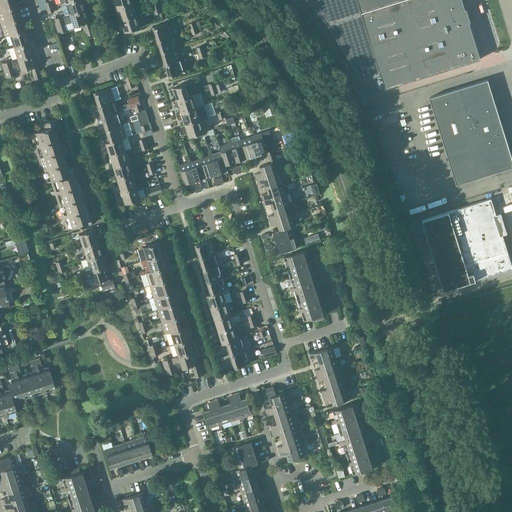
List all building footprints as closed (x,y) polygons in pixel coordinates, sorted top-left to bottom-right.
[(0,0),(0,10),(14,6),(11,0),(0,0)] [(81,0),(72,0),(65,2),(69,14),(84,10),(81,0)] [(358,0),(386,88),(464,64),(481,59),(462,0),(358,0)] [(137,15),(133,3),(118,8),(122,20),(137,15)] [(18,18),(14,6),(0,10),(0,22),(0,24),(18,18)] [(90,21),(88,22),(84,10),(69,14),(53,19),(58,34),(65,32),(63,25),(65,22),(69,21),(72,22),(73,27),(83,24),(87,36),(94,34),(90,21)] [(135,29),(141,27),(137,15),(122,20),(126,32),(132,30),(135,30),(135,29)] [(4,36),(9,35),(22,31),(21,30),(18,18),(0,24),(4,36)] [(174,35),(170,22),(159,26),(158,26),(156,27),(153,28),(157,40),(174,35)] [(28,42),(24,29),(21,30),(22,31),(9,35),(13,47),(28,42)] [(178,47),(174,35),(157,40),(161,52),(178,47)] [(13,47),(17,59),(32,54),(28,42),(13,47)] [(161,52),(164,64),(182,59),(178,47),(161,52)] [(38,65),(36,66),(32,54),(17,59),(1,64),(6,78),(13,76),(11,69),(13,66),(17,65),(19,66),(21,71),(31,68),(35,80),(42,78),(38,65)] [(186,71),(182,59),(164,64),(168,77),(172,76),(174,75),(186,71)] [(131,75),(125,77),(129,89),(135,87),(131,75)] [(259,78),(253,81),(257,87),(262,83),(259,78)] [(511,167),(511,156),(488,80),(430,98),(457,184),(511,167)] [(178,100),(193,95),(189,83),(183,85),(180,86),(181,86),(174,88),(178,100)] [(98,106),(115,100),(121,99),(117,86),(100,92),(100,91),(97,92),(98,92),(94,94),(98,106)] [(179,108),(180,107),(182,112),(197,107),(193,95),(178,100),(178,101),(177,101),(176,103),(177,107),(179,108)] [(270,97),(264,101),(267,105),(273,101),(270,97)] [(133,108),(135,107),(141,105),(138,98),(131,100),(133,108)] [(98,106),(102,118),(119,112),(115,100),(98,106)] [(197,107),(182,112),(186,124),(201,119),(197,107)] [(119,112),(102,118),(106,130),(123,124),(119,112)] [(233,117),(226,119),(228,124),(228,125),(235,123),(233,117)] [(27,135),(27,136),(30,135),(34,145),(30,146),(31,149),(35,148),(41,169),(38,170),(39,173),(42,172),(46,183),(51,181),(54,191),(50,193),(52,196),(55,195),(62,215),(58,217),(59,220),(63,219),(66,229),(62,230),(63,231),(78,226),(80,225),(90,222),(91,224),(96,222),(93,215),(85,217),(81,204),(89,201),(85,191),(77,193),(75,186),(73,180),(81,177),(78,167),(65,171),(60,157),(68,154),(65,144),(57,147),(53,133),(61,130),(57,119),(43,123),(45,129),(44,129),(42,130),(27,135)] [(205,132),(201,119),(186,124),(190,137),(196,135),(199,134),(205,132)] [(139,120),(133,122),(137,133),(143,131),(141,126),(139,120)] [(106,130),(110,142),(122,138),(122,139),(127,137),(123,124),(106,130)] [(216,124),(207,126),(209,141),(218,140),(216,124)] [(267,152),(273,150),(271,145),(266,146),(262,133),(253,136),(252,133),(250,134),(257,155),(267,152)] [(293,133),(282,136),(286,147),(296,144),(293,133)] [(241,140),(247,158),(257,155),(250,134),(249,134),(249,137),(241,140)] [(126,150),(122,139),(122,138),(110,142),(107,143),(111,155),(126,150)] [(247,158),(241,140),(232,143),(231,140),(229,141),(236,162),(247,158)] [(226,165),(236,162),(229,141),(228,141),(229,144),(219,147),(221,152),(226,165)] [(126,150),(111,155),(114,167),(130,162),(126,150)] [(217,173),(210,152),(208,153),(209,156),(200,159),(206,177),(217,173)] [(226,165),(221,152),(213,155),(212,152),(210,152),(217,173),(227,170),(226,165)] [(255,174),(257,179),(283,171),(282,169),(279,170),(275,156),(269,158),(271,163),(260,167),(262,172),(255,174)] [(185,184),(196,180),(189,159),(187,160),(188,162),(179,165),(185,184)] [(206,177),(200,159),(192,161),(191,159),(189,159),(196,180),(206,177)] [(118,179),(134,174),(130,162),(114,167),(118,179)] [(267,188),(283,182),(280,174),(283,173),(283,171),(257,179),(258,184),(265,182),(267,188)] [(122,191),(137,186),(134,174),(118,179),(122,191)] [(286,176),(287,182),(297,179),(296,174),(286,176)] [(289,192),(289,190),(286,191),(283,182),(267,188),(268,193),(262,195),(263,200),(289,192)] [(317,183),(311,185),(313,195),(320,193),(317,183)] [(141,199),(137,186),(122,191),(126,204),(133,202),(135,201),(141,199)] [(151,196),(163,192),(161,187),(161,186),(149,190),(151,196)] [(273,209),(290,203),(287,195),(290,194),(289,192),(263,200),(265,205),(272,203),(273,209)] [(497,215),(492,199),(423,220),(444,290),(511,269),(511,264),(503,235),(507,234),(501,213),(497,215)] [(290,203),(273,209),(275,214),(269,216),(270,221),(296,213),(296,211),(293,212),(290,203)] [(296,213),(270,221),(272,226),(278,224),(280,229),(280,230),(294,225),(297,225),(294,215),(297,215),(296,213)] [(294,225),(280,230),(280,229),(273,232),(277,242),(295,237),(295,236),(292,228),(295,227),(294,225)] [(98,242),(94,229),(87,231),(85,232),(78,234),(82,247),(98,242)] [(277,242),(280,253),(298,247),(295,238),(298,237),(298,235),(295,236),(295,237),(277,242)] [(21,236),(12,239),(15,247),(23,244),(21,236)] [(216,253),(212,240),(201,244),(198,244),(199,245),(195,246),(199,258),(216,253)] [(86,259),(101,254),(98,242),(82,247),(86,259)] [(162,255),(158,242),(151,244),(149,245),(142,247),(146,259),(162,255)] [(284,267),(284,269),(319,258),(318,253),(308,256),(307,250),(284,257),(287,266),(284,267)] [(203,270),(220,265),(216,253),(199,258),(203,270)] [(101,254),(86,259),(90,271),(105,266),(101,254)] [(163,268),(166,267),(162,255),(146,259),(149,266),(147,267),(145,271),(145,273),(150,271),(150,272),(163,268)] [(290,279),(313,271),(312,266),(321,263),(319,258),(284,269),(285,271),(288,270),(290,279)] [(0,280),(3,280),(5,286),(6,288),(12,286),(9,278),(9,277),(10,276),(11,276),(11,275),(12,273),(12,272),(12,271),(11,270),(11,269),(10,268),(10,267),(9,267),(8,266),(6,266),(5,265),(4,266),(2,260),(0,260),(0,280)] [(207,282),(224,277),(220,265),(203,270),(207,282)] [(114,288),(112,281),(112,280),(109,281),(109,279),(105,266),(90,271),(74,276),(79,290),(95,285),(94,283),(99,282),(102,291),(114,288)] [(163,268),(150,272),(150,271),(145,273),(149,285),(167,280),(163,268)] [(291,290),(326,279),(324,274),(315,277),(313,271),(290,279),(293,287),(291,288),(291,290)] [(228,289),(224,277),(207,282),(211,294),(228,289)] [(297,299),(320,292),(318,287),(328,284),(326,279),(291,290),(292,292),(294,291),(297,299)] [(0,310),(9,307),(3,287),(5,286),(3,280),(0,280),(0,310)] [(153,297),(170,292),(167,280),(149,285),(153,297)] [(227,303),(232,301),(228,289),(211,294),(207,295),(211,308),(227,303)] [(157,309),(174,304),(170,292),(153,297),(157,309)] [(320,292),(297,299),(300,308),(297,309),(298,311),(333,300),(331,294),(322,297),(320,292)] [(69,298),(60,301),(62,309),(72,305),(69,298)] [(334,305),(333,300),(298,311),(298,313),(301,312),(304,321),(314,317),(316,321),(324,318),(323,315),(327,313),(325,308),(334,305)] [(227,303),(211,308),(215,320),(231,315),(227,303)] [(161,321),(178,316),(174,304),(157,309),(161,321)] [(235,327),(231,315),(215,320),(219,332),(235,327)] [(182,328),(178,316),(161,321),(165,334),(170,332),(182,328)] [(0,353),(4,352),(16,348),(15,342),(11,329),(8,331),(6,324),(0,326),(2,332),(0,333),(0,353)] [(244,337),(240,325),(235,327),(219,332),(223,344),(226,343),(238,339),(244,337)] [(174,344),(189,339),(185,327),(182,328),(170,332),(174,344)] [(230,355),(247,349),(251,348),(247,336),(244,337),(238,339),(226,343),(230,355)] [(189,339),(174,344),(177,356),(193,351),(189,339)] [(265,358),(276,354),(274,346),(262,350),(265,358)] [(318,357),(320,363),(336,357),(333,349),(336,348),(336,346),(310,354),(311,359),(318,357)] [(251,362),(247,349),(230,355),(234,367),(237,366),(237,367),(240,366),(251,362)] [(177,356),(162,361),(166,376),(174,373),(172,367),(173,364),(177,363),(180,364),(181,369),(191,366),(195,378),(203,375),(199,363),(197,364),(193,351),(177,356)] [(336,357),(320,363),(321,368),(315,370),(316,375),(342,367),(342,365),(339,366),(336,357)] [(39,359),(34,360),(45,395),(47,395),(46,392),(55,389),(48,366),(42,368),(39,359)] [(26,373),(34,396),(42,393),(43,396),(45,395),(34,360),(29,362),(32,371),(26,373)] [(34,396),(26,373),(21,375),(18,365),(13,367),(24,402),(26,401),(25,399),(34,396)] [(8,389),(13,403),(21,400),(22,403),(24,402),(13,367),(8,369),(11,378),(5,380),(8,389)] [(342,367),(316,375),(318,380),(325,378),(326,384),(343,378),(340,370),(343,369),(342,367)] [(346,387),(343,378),(326,384),(328,389),(322,391),(323,396),(349,388),(349,386),(346,387)] [(13,403),(8,389),(3,391),(0,382),(0,381),(0,398),(6,418),(8,418),(7,415),(16,412),(13,403)] [(274,387),(266,389),(269,397),(276,395),(274,387)] [(349,388),(323,396),(325,401),(331,399),(333,405),(350,400),(347,391),(350,390),(349,388)] [(292,402),(291,400),(289,401),(286,392),(276,395),(269,397),(271,403),(264,405),(266,410),(292,402)] [(240,393),(234,395),(243,421),(244,420),(244,417),(253,414),(247,398),(242,400),(240,393)] [(232,424),(238,422),(243,421),(234,395),(229,396),(231,403),(226,405),(231,421),(232,424)] [(223,424),(231,421),(226,405),(221,406),(219,400),(213,401),(222,427),(224,427),(223,424)] [(222,427),(213,401),(208,403),(210,410),(205,411),(210,428),(219,425),(220,428),(222,427)] [(266,410),(268,415),(274,413),(276,418),(292,413),(290,404),(292,403),(292,402),(266,410)] [(336,420),(333,421),(333,422),(368,411),(367,406),(357,409),(355,404),(333,411),(336,420)] [(337,423),(339,432),(362,425),(361,420),(370,416),(368,411),(333,422),(334,424),(337,423)] [(292,413),(276,418),(278,424),(271,426),(273,431),(299,423),(298,421),(295,422),(292,413)] [(273,431),(274,436),(281,434),(283,439),(299,434),(296,425),(299,424),(299,423),(273,431)] [(340,443),(366,435),(375,432),(373,427),(364,430),(362,425),(339,432),(342,441),(339,442),(340,443)] [(366,435),(340,443),(341,445),(343,444),(346,453),(369,446),(367,440),(377,437),(375,432),(366,435)] [(135,440),(141,458),(151,454),(144,433),(143,434),(143,437),(135,439),(135,440)] [(299,434),(283,439),(284,445),(278,447),(279,452),(305,444),(305,442),(302,443),(299,434)] [(124,443),(130,461),(141,458),(135,440),(135,439),(134,437),(132,437),(133,440),(124,443)] [(123,443),(114,446),(120,465),(130,461),(124,443),(123,440),(122,441),(123,443)] [(234,460),(237,459),(237,458),(255,453),(251,442),(233,448),(236,457),(233,458),(234,460)] [(103,450),(109,468),(120,465),(114,446),(113,444),(111,444),(112,447),(103,450)] [(279,452),(281,457),(288,455),(289,461),(306,455),(303,446),(306,445),(305,444),(279,452)] [(346,463),(347,464),(382,453),(380,448),(371,451),(369,446),(346,453),(349,462),(346,463)] [(251,465),(252,466),(258,463),(255,453),(237,458),(237,459),(239,467),(237,468),(237,470),(251,465)] [(382,453),(347,464),(347,466),(350,465),(353,474),(363,471),(365,475),(373,472),(372,468),(376,467),(374,461),(383,458),(382,453)] [(0,470),(16,466),(13,455),(0,459),(0,470)] [(235,482),(261,474),(260,469),(253,471),(252,466),(251,465),(237,470),(235,470),(238,479),(235,480),(235,482)] [(0,471),(2,476),(0,476),(0,482),(23,475),(22,474),(19,475),(16,466),(0,470),(0,471)] [(342,466),(336,468),(340,478),(345,477),(342,466)] [(64,488),(61,488),(61,490),(96,479),(95,474),(85,477),(84,471),(80,472),(79,469),(70,471),(71,475),(61,478),(64,488)] [(261,474),(235,482),(236,484),(239,483),(242,492),(258,486),(256,481),(263,479),(261,474)] [(23,475),(0,482),(0,488),(5,487),(7,492),(23,487),(20,478),(23,477),(23,475)] [(65,491),(68,500),(90,492),(89,487),(98,484),(96,479),(61,490),(62,492),(65,491)] [(268,495),(266,490),(260,492),(258,486),(242,492),(244,500),(242,501),(242,503),(268,495)] [(1,499),(3,505),(29,496),(29,495),(26,496),(23,487),(7,492),(8,497),(1,499)] [(146,503),(143,494),(146,493),(145,491),(120,500),(121,505),(128,503),(130,508),(146,503)] [(90,492),(68,500),(70,508),(68,509),(68,511),(103,500),(101,495),(92,498),(90,492)] [(270,500),(268,495),(242,503),(243,505),(245,504),(248,511),(249,511),(265,507),(263,502),(270,500)] [(11,508),(12,511),(15,511),(30,508),(27,499),(30,498),(29,496),(3,505),(5,510),(11,508)] [(399,511),(395,496),(384,499),(387,511),(399,511)] [(387,511),(384,499),(373,503),(376,511),(387,511)] [(71,511),(96,511),(95,508),(105,505),(103,500),(68,511),(70,511),(71,511)] [(152,511),(149,511),(146,503),(130,508),(130,511),(152,511)] [(376,511),(373,503),(363,506),(364,511),(376,511)]
